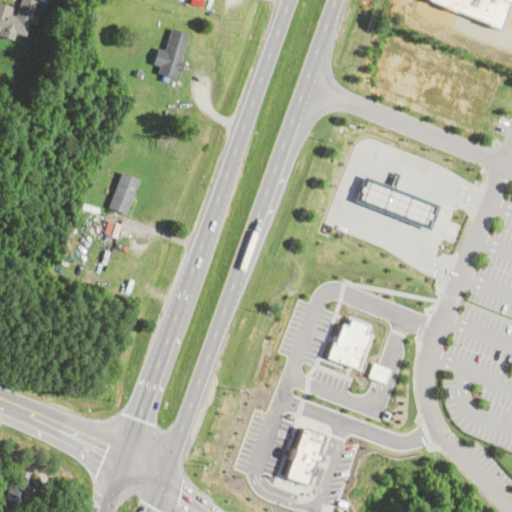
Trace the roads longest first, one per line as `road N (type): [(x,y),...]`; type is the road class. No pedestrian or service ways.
road 1 (trunk): [(288,0),(104,511)]
road 2 (trunk): [(150,511),(334,0)]
road 3 (tertiary): [(162,481),(126,450),(0,396)]
